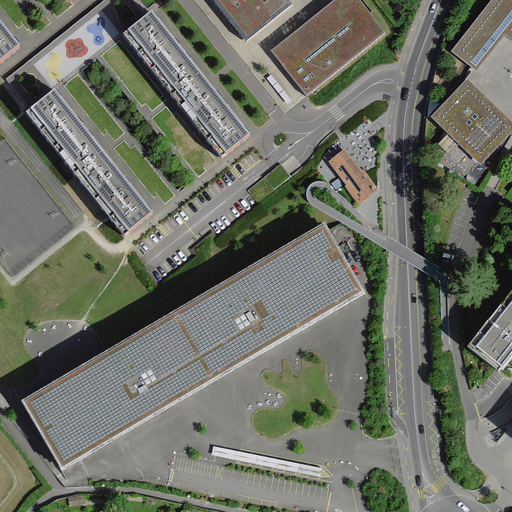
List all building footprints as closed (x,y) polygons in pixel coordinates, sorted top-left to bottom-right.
[(212,0),(250,45),(294,9),(286,0),(212,0)] [(345,0),(309,28),(272,56),(307,100),(387,38),(357,0),(345,0)] [(511,0),(498,0),(457,52),(476,68),(505,32),(511,36),(511,0)] [(309,28),(294,9),(250,45),(264,63),(272,56),(309,28)] [(252,138),(154,15),(126,38),(224,161),(252,138)] [(0,63),(20,48),(0,22),(0,63)] [(511,128),(511,126),(468,86),(437,119),(481,161),(511,128)] [(156,215),(56,92),(25,117),(125,240),(156,215)] [(350,157),(345,152),(331,162),(348,184),(347,187),(360,203),(377,190),(364,172),(362,173),(350,157)] [(327,231),(325,228),(25,403),(64,467),(363,292),(327,231)] [(455,262),(444,260),(442,267),(453,269),(455,262)] [(511,358),(511,315),(505,309),(475,348),(503,370),(511,358)] [(323,469),(214,448),(212,458),(321,479),(323,469)] [(85,504),(84,496),(69,498),(71,507),(85,504)]
